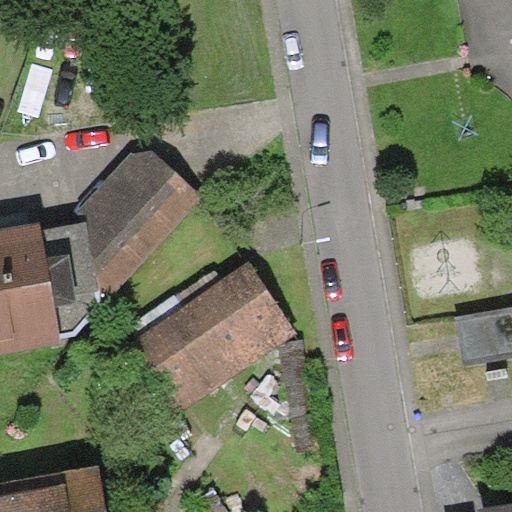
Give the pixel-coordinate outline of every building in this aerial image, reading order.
[(59,339),(77,340),(112,300),(201,197),(156,157),(131,159),(75,217),(39,223),(59,339)] [(39,223),(0,229),(0,348),(59,339),(39,223)] [(290,339),(244,270),(131,344),(177,413),(290,339)] [(511,345),(506,309),(447,318),(453,360),(511,350),(511,345)] [(105,511),(99,471),(0,486),(0,511),(105,511)]
